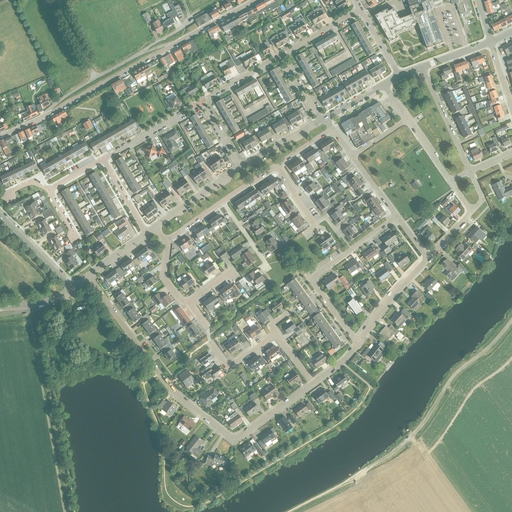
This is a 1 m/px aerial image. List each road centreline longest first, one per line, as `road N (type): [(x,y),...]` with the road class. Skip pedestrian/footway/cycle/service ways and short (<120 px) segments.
road 1 (residential): [(87,276),(174,391),(234,440),(313,384)]
road 2 (unclassified): [(288,511),(399,447),(458,370),(511,319)]
road 3 (residential): [(357,343),(313,279),(396,217)]
road 4 (unclassified): [(44,116),(165,49)]
road 5 (residential): [(44,116),(146,49)]
